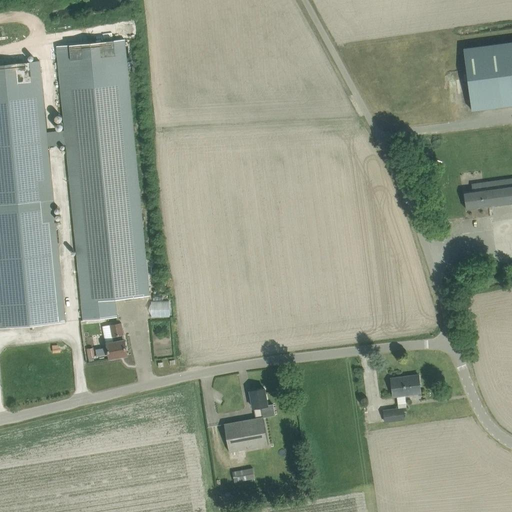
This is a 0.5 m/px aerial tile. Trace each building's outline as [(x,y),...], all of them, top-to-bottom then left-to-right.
[(94,319),(105,318),(117,316),(115,293),(146,290),(149,289),(136,146),(129,81),(127,52),(125,38),(57,44),(58,58),(65,130),(47,132),(40,60),(0,64),(0,327),(29,325),(32,325),(36,324),(48,323),(55,322),(65,321),(48,146),(66,144),(67,146),(83,320),(94,319)] [(511,41),(464,48),(467,71),(472,110),(511,104),(511,41)] [(511,178),(483,183),(472,184),(473,190),(464,191),(467,209),(491,206),(511,202),(511,178)] [(148,316),(168,317),(168,300),(148,300),(148,316)] [(121,322),(111,324),(103,326),(106,343),(107,343),(110,358),(128,355),(125,339),(124,339),(123,334),(124,334),(121,322)] [(87,348),(89,358),(95,357),(94,347),(87,348)] [(106,347),(96,349),(97,355),(107,354),(106,347)] [(395,396),(397,395),(398,404),(406,403),(405,394),(421,392),(419,375),(391,378),(395,396)] [(224,424),(230,451),(269,444),(263,417),(261,406),(268,405),(265,388),(250,391),(253,408),(254,407),(256,418),(224,424)] [(404,418),(403,408),(383,410),(385,421),(404,418)] [(253,467),(233,471),(235,482),(255,478),(253,467)]
